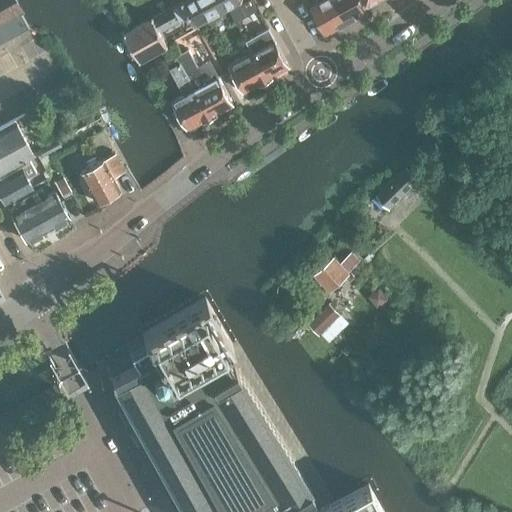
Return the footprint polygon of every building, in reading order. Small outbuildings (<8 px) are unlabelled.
[(0,0),(0,41),(26,27),(28,26),(27,25),(20,12),(22,11),(23,10),(20,4),(17,0),(0,0)] [(234,0),(180,0),(175,3),(125,30),(141,58),(168,44),(160,29),(181,17),(182,20),(184,19),(183,18),(191,14),(195,22),(234,0)] [(258,8),(253,0),(246,0),(239,4),(245,14),(258,8)] [(326,32),(346,21),(334,0),(319,0),(311,5),(326,32)] [(334,0),(346,21),(366,10),(360,0),(334,0)] [(289,65),(274,38),(268,27),(246,40),(246,41),(267,77),(289,65)] [(246,53),(229,62),(244,90),(267,77),(246,41),(241,44),(246,53)] [(177,54),(211,115),(234,103),(218,74),(206,80),(188,48),(177,54)] [(188,128),(211,115),(177,54),(176,54),(179,61),(177,61),(178,63),(169,67),(183,93),(172,99),(188,128)] [(0,171),(34,153),(14,117),(0,124),(0,171)] [(103,156),(77,170),(95,202),(120,188),(113,176),(123,170),(113,152),(103,157),(103,156)] [(29,160),(0,175),(0,193),(4,201),(33,186),(27,176),(36,171),(29,160)] [(406,164),(376,193),(390,208),(421,179),(406,164)] [(53,188),(44,193),(41,186),(7,205),(25,240),(69,216),(53,188)] [(334,253),(314,271),(330,288),(344,274),(349,280),(354,275),(350,270),(350,269),(360,259),(352,251),(341,261),(334,253)] [(113,363),(108,366),(112,374),(111,375),(110,376),(113,381),(113,382),(126,404),(133,416),(140,429),(147,442),(185,511),(284,511),(309,498),(308,496),(312,493),(309,487),(237,372),(234,367),(232,368),(221,350),(224,349),(232,344),(207,302),(205,297),(141,334),(142,336),(143,338),(145,341),(128,351),(130,353),(113,363)] [(308,323),(318,333),(339,313),(329,303),(308,323)] [(316,511),(309,498),(284,511),(383,511),(373,493),(370,486),(367,488),(365,485),(359,488),(316,511)]
